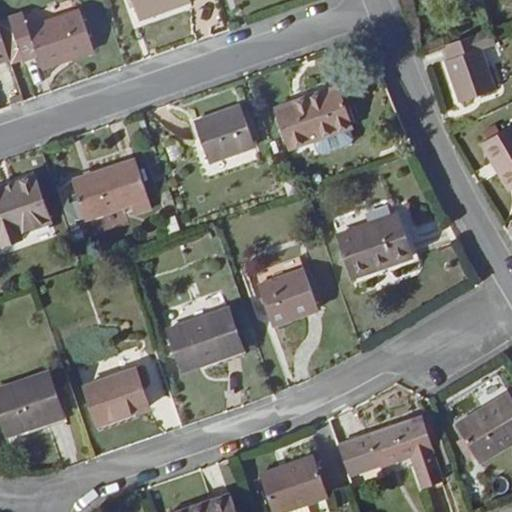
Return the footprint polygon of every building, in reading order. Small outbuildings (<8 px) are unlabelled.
[(125,0),(131,17),(182,0),(125,0)] [(83,47),(68,8),(20,25),(15,13),(2,18),(18,63),(34,56),(37,65),(83,47)] [(18,63),(2,18),(0,18),(0,44),(4,55),(8,66),(18,63)] [(494,90),(476,37),(442,49),(447,62),(441,64),(454,104),(494,90)] [(328,84),(268,105),(285,152),(345,128),(342,121),(336,103),(328,84)] [(380,107),(374,91),(336,103),(342,121),(380,107)] [(231,103),(187,118),(201,158),(246,143),(231,103)] [(313,154),(318,157),(344,147),(346,142),(342,130),(308,143),(313,154)] [(511,134),(509,130),(476,147),(505,196),(511,192),(511,134)] [(124,156),(65,177),(79,217),(138,195),(124,156)] [(44,218),(26,172),(0,182),(0,233),(14,229),(44,218)] [(383,214),(328,234),(341,274),(398,252),(383,214)] [(0,242),(16,236),(14,229),(0,233),(0,242)] [(294,265),(248,281),(261,319),(306,301),(294,265)] [(216,303),(159,325),(174,364),(230,342),(216,303)] [(154,363),(137,368),(149,406),(166,401),(154,363)] [(123,365),(73,383),(87,421),(136,401),(123,365)] [(35,371),(0,383),(0,429),(49,413),(35,371)] [(511,421),(495,393),(445,426),(466,460),(511,430),(511,421)] [(404,416),(354,432),(365,461),(394,450),(407,485),(426,479),(404,416)] [(263,467),(244,473),(258,511),(263,511),(308,495),(296,459),(264,471),(263,467)] [(215,511),(209,495),(162,511),(215,511)]
